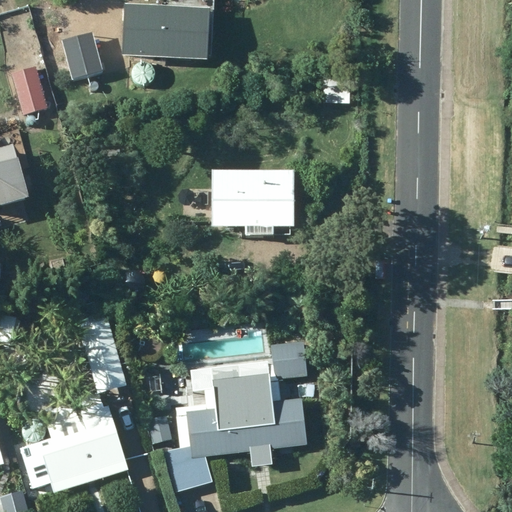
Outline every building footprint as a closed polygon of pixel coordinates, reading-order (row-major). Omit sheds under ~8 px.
[(122,82),(205,58),(190,8),(108,32),(122,82)] [(75,44),(83,77),(105,71),(96,38),(75,44)] [(13,82),(22,120),(47,113),(37,76),(13,82)] [(352,104),(352,81),(339,81),(339,104),(352,104)] [(0,214),(22,210),(7,144),(0,145),(0,214)] [(219,227),(302,228),(302,172),(219,172),(219,227)] [(393,280),(393,261),(379,261),(379,280),(393,280)] [(137,275),(124,270),(117,292),(127,295),(137,275)] [(81,321),(102,394),(130,386),(112,320),(109,321),(107,313),(81,321)] [(0,340),(14,344),(20,319),(0,314),(0,340)] [(312,375),(308,342),(274,346),(278,379),(312,375)] [(183,449),(168,452),(179,493),(216,483),(209,456),(255,451),(257,467),(277,465),(275,448),(311,445),(307,399),(277,402),(274,375),(196,383),(197,391),(209,390),(211,405),(179,409),(183,449)] [(37,406),(45,404),(48,398),(45,391),(38,388),(32,390),(29,396),(31,403),(37,406)] [(0,393),(0,395),(6,417),(24,412),(19,392),(13,393),(13,390),(0,393)] [(132,470),(113,406),(51,424),(57,444),(44,449),(57,493),(132,470)] [(167,419),(147,425),(154,450),(174,445),(167,419)]
